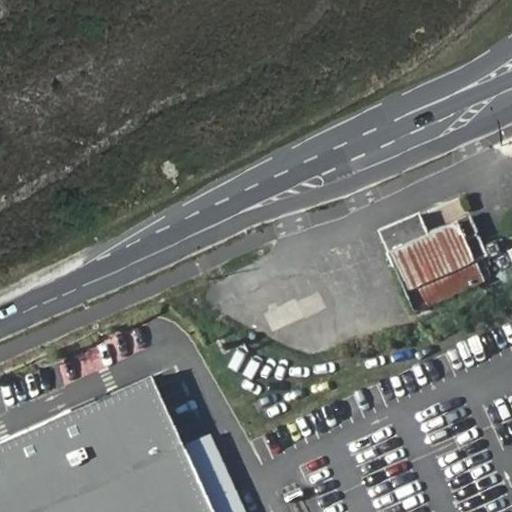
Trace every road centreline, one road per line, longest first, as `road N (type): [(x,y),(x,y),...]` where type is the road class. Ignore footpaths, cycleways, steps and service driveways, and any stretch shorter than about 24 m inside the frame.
road 1 (primary): [(247,207),(511,105)]
road 2 (primary): [(0,322),(247,207)]
road 3 (primary): [(511,48),(325,169)]
road 4 (primary): [(511,80),(325,169)]
